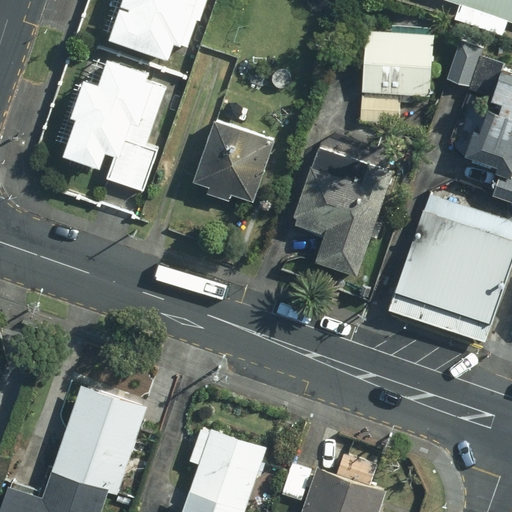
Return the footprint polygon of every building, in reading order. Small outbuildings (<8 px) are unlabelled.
[(189,49),(204,0),(110,0),(99,39),(165,59),(170,43),(175,44),(189,49)] [(511,0),(439,0),(511,23),(511,0)] [(364,32),(358,91),(427,97),(433,38),(364,32)] [(475,46),(455,40),(442,78),(462,85),(475,46)] [(90,89),(75,84),(61,120),(69,123),(56,160),(92,173),(99,156),(112,161),(125,126),(132,128),(149,81),(100,63),(90,89)] [(511,82),(495,76),(480,114),(483,115),(475,138),(467,134),(458,158),(498,173),(494,190),(511,196),(511,170),(508,169),(511,158),(511,82)] [(186,184),(204,190),(202,196),(225,204),(227,198),(251,206),(272,145),(207,123),(186,184)] [(290,224),(318,233),(308,264),(350,278),(361,247),(366,248),(391,176),(315,151),(290,224)] [(511,257),(511,225),(426,197),(392,300),(487,332),(511,257)] [(91,379),(52,486),(20,475),(6,511),(114,511),(155,402),(91,379)] [(247,511),(275,441),(219,420),(184,511),(247,511)] [(383,511),(393,484),(325,461),(307,511),(383,511)]
